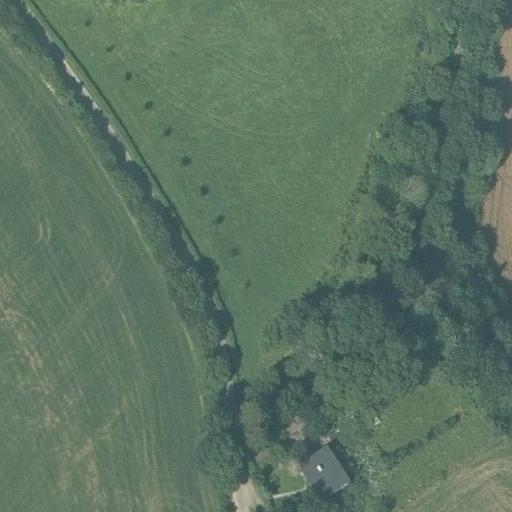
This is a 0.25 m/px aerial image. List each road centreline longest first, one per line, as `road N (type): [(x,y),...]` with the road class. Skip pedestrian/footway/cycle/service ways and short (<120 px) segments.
road 1 (unclassified): [(240,511),(223,367),(198,286),(112,141),(10,0)]
road 2 (track): [(229,418),(394,259),(424,190),(473,0)]
